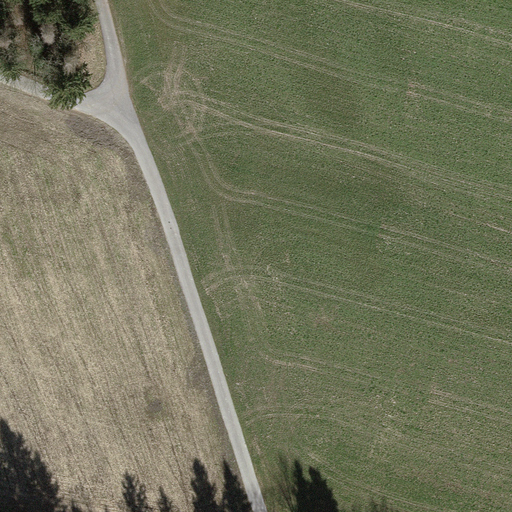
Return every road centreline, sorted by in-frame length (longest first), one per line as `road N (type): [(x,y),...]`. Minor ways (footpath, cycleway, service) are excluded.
road 1 (track): [(265,511),(196,284),(123,113)]
road 2 (track): [(0,76),(48,97),(123,113)]
